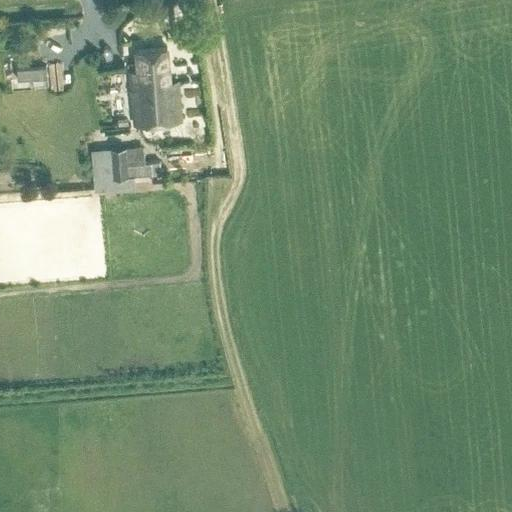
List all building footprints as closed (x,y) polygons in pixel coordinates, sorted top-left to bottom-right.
[(169,81),(166,47),(135,49),(137,72),(129,73),(133,125),(180,121),(176,80),(169,81)] [(46,64),(17,67),(18,78),(46,76),(46,64)] [(104,86),(117,82),(112,68),(99,73),(104,86)] [(112,175),(134,174),(153,173),(152,160),(146,161),(145,145),(111,147),(112,175)] [(111,147),(91,148),(94,185),(94,188),(135,185),(135,182),(134,174),(112,175),(111,147)]
